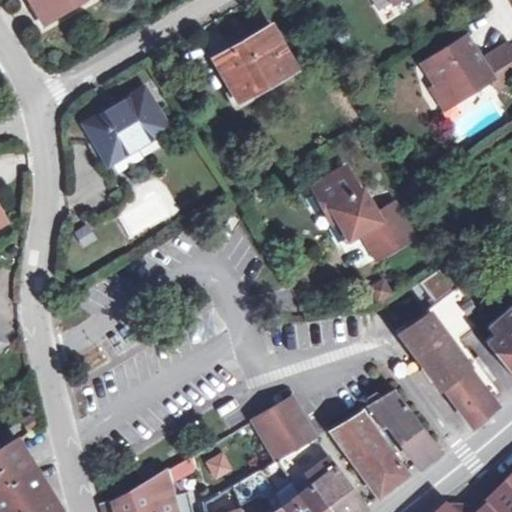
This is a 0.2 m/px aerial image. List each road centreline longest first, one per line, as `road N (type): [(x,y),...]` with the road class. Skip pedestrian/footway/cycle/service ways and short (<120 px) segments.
road 1 (residential): [(82,511),(43,351),(34,271),(44,196),(35,102)]
road 2 (residential): [(35,102),(208,0)]
road 3 (primary): [(402,511),(511,423)]
